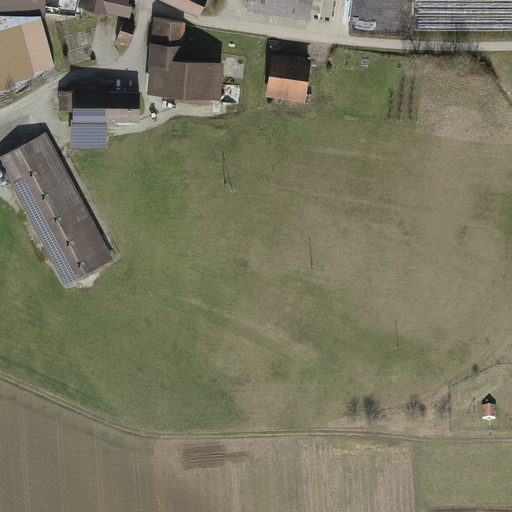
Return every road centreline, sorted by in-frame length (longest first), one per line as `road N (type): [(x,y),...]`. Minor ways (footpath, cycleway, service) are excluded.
road 1 (track): [(0,373),(149,436),(388,431),(434,442),(511,440)]
road 2 (residential): [(143,7),(381,45)]
road 3 (residential): [(143,7),(137,47),(115,68),(67,77),(0,114)]
road 4 (track): [(381,45),(511,43)]
